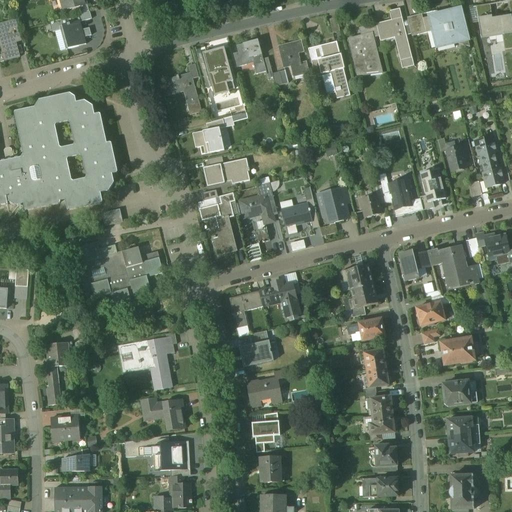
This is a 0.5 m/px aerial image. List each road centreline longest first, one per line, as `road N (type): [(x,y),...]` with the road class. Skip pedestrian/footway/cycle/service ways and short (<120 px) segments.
road 1 (residential): [(381,241),(405,342),(421,511)]
road 2 (residential): [(198,289),(181,179),(145,146),(124,58)]
road 3 (residential): [(365,0),(124,58)]
road 4 (residential): [(198,289),(187,292),(205,382),(215,511)]
road 5 (residential): [(237,511),(228,381),(208,285)]
road 6 (residential): [(37,511),(21,343),(0,328)]
road 7 (residential): [(381,241),(208,285)]
road 8 (residential): [(511,209),(381,241)]
road 9 (residential): [(0,90),(124,58)]
